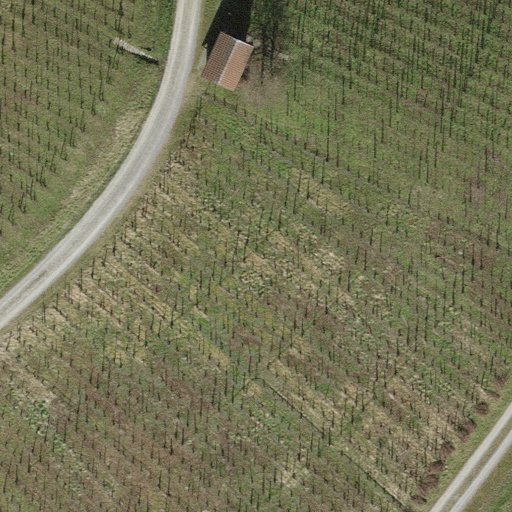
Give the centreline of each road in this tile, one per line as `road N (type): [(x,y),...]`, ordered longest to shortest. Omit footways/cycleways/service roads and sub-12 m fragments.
road 1 (track): [(0,320),(74,255),(149,149),(181,70),(185,0)]
road 2 (track): [(511,413),(443,511)]
